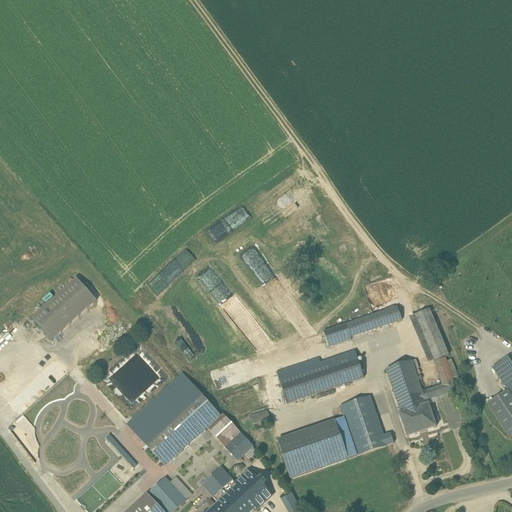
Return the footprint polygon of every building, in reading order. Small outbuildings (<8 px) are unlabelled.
[(76,279),(33,321),(54,344),(97,302),(76,279)] [(36,307),(27,313),(30,318),(39,311),(36,307)] [(373,316),(345,325),(350,339),(350,338),(402,321),(397,308),(373,316)] [(449,356),(430,309),(415,316),(434,362),(449,356)] [(428,364),(434,362),(415,316),(409,318),(428,364)] [(350,339),(345,325),(323,332),(329,348),(351,341),(350,338),(350,339)] [(138,342),(100,377),(132,413),(170,377),(138,342)] [(319,359),(277,373),(287,404),(364,379),(355,352),(320,364),(319,359)] [(446,358),(435,362),(443,386),(454,382),(453,379),(447,362),(446,358)] [(511,365),(507,358),(493,368),(505,386),(511,380),(511,365)] [(447,362),(453,379),(457,377),(451,360),(447,362)] [(412,362),(386,371),(401,414),(401,415),(426,406),(426,405),(425,402),(422,393),(414,370),(412,362)] [(135,419),(128,425),(166,466),(207,428),(222,415),(202,392),(198,396),(181,377),(166,391),(135,419)] [(457,391),(454,382),(443,386),(422,393),(425,402),(451,393),(457,391)] [(511,397),(508,391),(487,404),(509,438),(511,435),(511,397)] [(452,397),(451,393),(425,402),(426,405),(428,405),(452,397)] [(371,398),(341,408),(357,457),(387,447),(394,444),(390,434),(384,436),(371,398)] [(426,406),(401,415),(401,414),(400,415),(407,438),(436,428),(428,405),(426,405),(426,406)] [(222,415),(207,428),(225,448),(240,434),(223,414),(222,415)] [(347,460),(335,422),(278,442),(291,479),(347,460)] [(253,447),(240,434),(225,448),(237,461),(243,456),(253,447)] [(258,453),(253,447),(243,456),(249,461),(258,453)] [(249,471),(236,484),(221,468),(202,486),(218,504),(209,511),(250,511),(252,510),(254,511),(272,496),(249,471)] [(165,478),(148,494),(164,511),(174,511),(186,501),(170,484),(165,478)] [(175,479),(170,484),(186,501),(192,496),(175,479)] [(301,511),(291,494),(281,499),(288,511),(301,511)] [(160,511),(146,496),(127,511),(160,511)]
